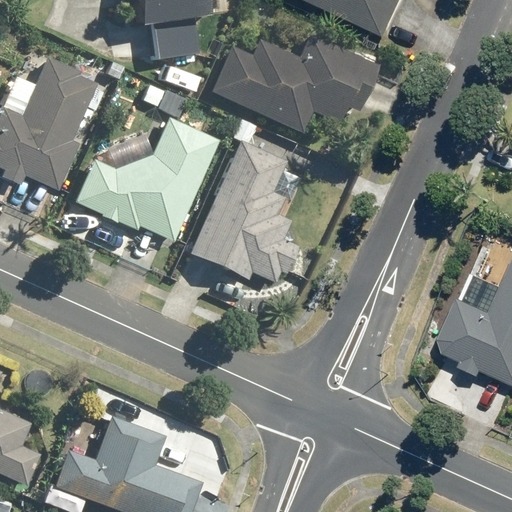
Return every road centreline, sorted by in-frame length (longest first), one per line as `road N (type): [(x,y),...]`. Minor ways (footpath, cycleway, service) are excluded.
road 1 (residential): [(323,413),(502,0)]
road 2 (residential): [(0,272),(323,413)]
road 3 (residential): [(323,413),(511,497)]
